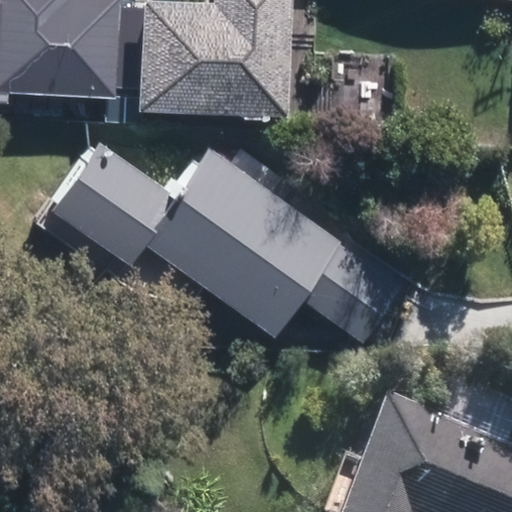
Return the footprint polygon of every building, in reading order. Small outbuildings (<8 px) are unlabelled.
[(3,0),(0,74),(0,96),(118,102),(122,0),(3,0)] [(296,122),(299,0),(218,0),(218,10),(147,8),(144,118),(296,122)] [(165,194),(94,146),(57,201),(128,249),(165,194)] [(405,294),(201,153),(139,242),(283,343),(309,306),(368,347),(405,294)] [(511,511),(511,458),(392,413),(354,511),(511,511)]
